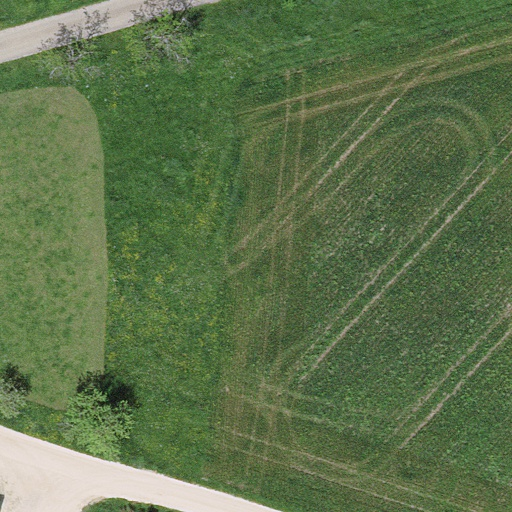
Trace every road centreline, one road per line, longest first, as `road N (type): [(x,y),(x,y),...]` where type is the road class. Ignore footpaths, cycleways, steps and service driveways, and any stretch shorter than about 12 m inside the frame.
road 1 (track): [(295,511),(0,415)]
road 2 (residential): [(0,36),(141,0)]
